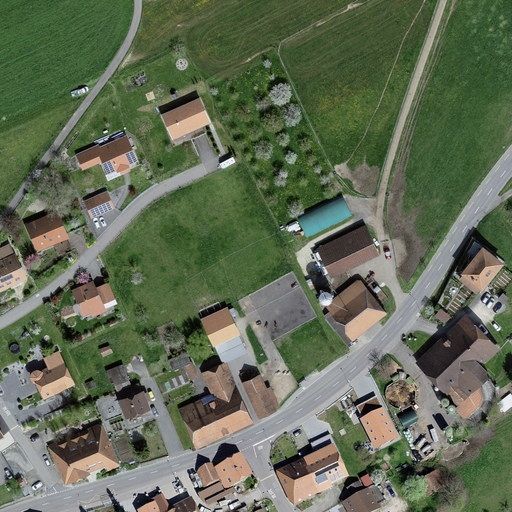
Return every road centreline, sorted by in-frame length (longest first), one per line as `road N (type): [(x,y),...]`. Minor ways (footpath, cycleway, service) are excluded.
road 1 (tertiary): [(249,437),(314,400),(369,354),(422,292),(511,159)]
road 2 (residential): [(216,162),(135,208),(64,278),(0,322)]
road 3 (tertiary): [(65,498),(249,437)]
